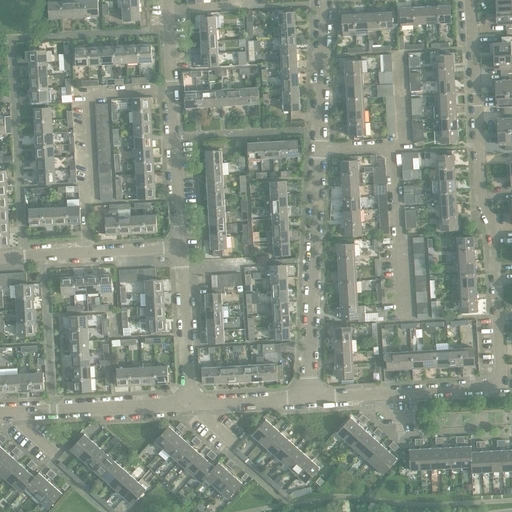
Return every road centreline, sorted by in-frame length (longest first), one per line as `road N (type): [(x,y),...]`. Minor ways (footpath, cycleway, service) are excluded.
road 1 (residential): [(309,397),(501,384),(495,230),(481,200),(471,0)]
road 2 (residential): [(90,253),(83,87),(171,81)]
road 3 (residential): [(309,397),(322,147)]
road 4 (residential): [(16,415),(193,404)]
road 5 (residential): [(404,313),(395,145)]
road 6 (residential): [(322,147),(325,0)]
road 7 (residential): [(193,404),(182,268)]
